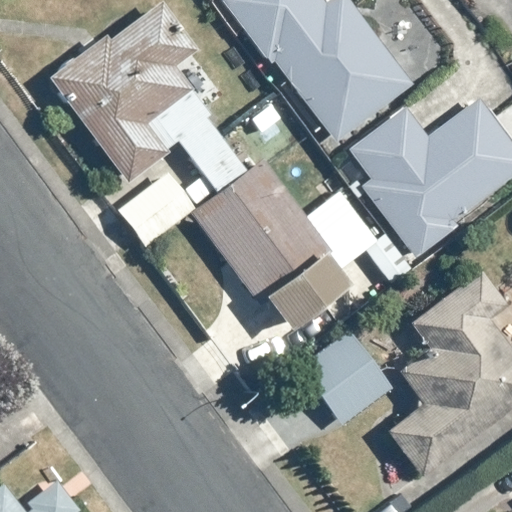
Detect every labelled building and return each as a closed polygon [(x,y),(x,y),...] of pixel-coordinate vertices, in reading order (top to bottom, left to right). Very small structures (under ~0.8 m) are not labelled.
[(319,263),(331,253),(255,155),(242,165),(181,85),(199,71),(144,0),(135,0),(30,81),(114,189),(165,150),(201,197),(190,205),(179,213),(274,336),(337,287),(319,263)] [(209,0),(262,67),(266,64),(327,143),(403,84),(338,0),(318,0),(209,0)] [(401,104),(332,153),(401,250),(511,169),(511,162),(467,99),(421,132),(401,104)] [(190,205),(160,166),(99,213),(129,252),(179,213),(190,205)] [(405,267),(379,235),(359,251),(384,283),(405,267)] [(375,434),(409,480),(511,402),(511,367),(478,323),(498,308),(470,272),(406,319),(428,349),(399,371),(421,399),(375,434)] [(390,388),(349,329),(295,366),(336,425),(390,388)] [(0,511),(26,511),(3,482),(0,484),(0,511)]
